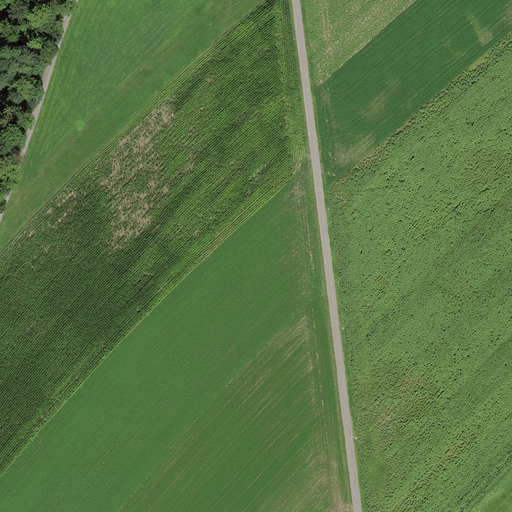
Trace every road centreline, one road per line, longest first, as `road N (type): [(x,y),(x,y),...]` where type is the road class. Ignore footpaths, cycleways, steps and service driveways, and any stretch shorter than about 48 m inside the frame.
road 1 (unclassified): [(358,511),(294,0)]
road 2 (unclassified): [(0,203),(76,0)]
